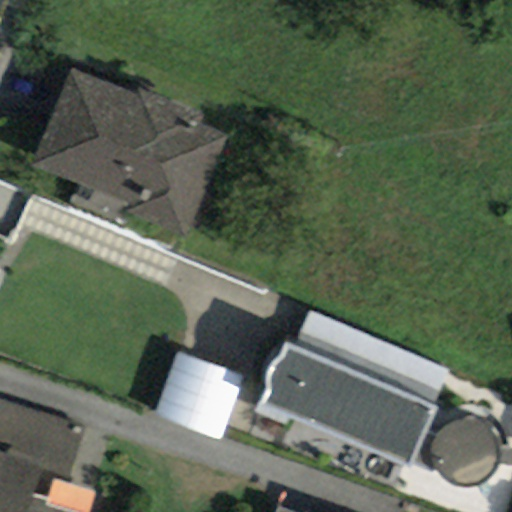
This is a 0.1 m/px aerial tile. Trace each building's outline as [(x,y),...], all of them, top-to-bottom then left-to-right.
[(133,87),(73,64),(34,163),(130,200),(128,206),(187,229),(226,129),(201,119),(206,107),(136,80),(133,87)] [(446,360),(311,303),(272,393),(441,465),(446,453),(456,464),(475,470),(494,468),(504,459),(507,448),(506,435),(501,424),(490,416),(472,414),(459,419),(455,430),(432,420),(441,398),(432,394),(446,360)] [(223,428),(245,364),(182,342),(159,406),(223,428)] [(0,511),(87,511),(57,503),(82,426),(0,399),(0,511)] [(327,511),(284,496),(278,511),(327,511)]
